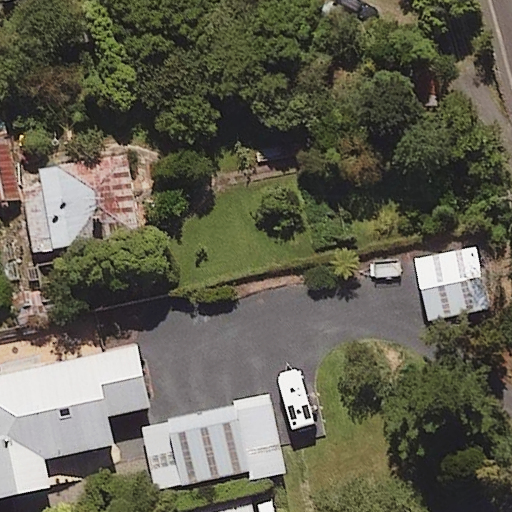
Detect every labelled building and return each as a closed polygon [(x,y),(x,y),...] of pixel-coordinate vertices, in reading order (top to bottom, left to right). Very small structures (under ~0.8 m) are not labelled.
[(121,115),(16,136),(38,251),(143,231),(121,115)] [(0,204),(19,201),(7,138),(0,138),(0,204)] [(150,407),(138,347),(0,375),(0,497),(50,487),(44,459),(113,444),(108,416),(150,407)] [(249,480),(285,472),(269,394),(232,402),(233,407),(142,426),(156,490),(247,471),(249,480)] [(252,511),(250,501),(198,511),(252,511)]
